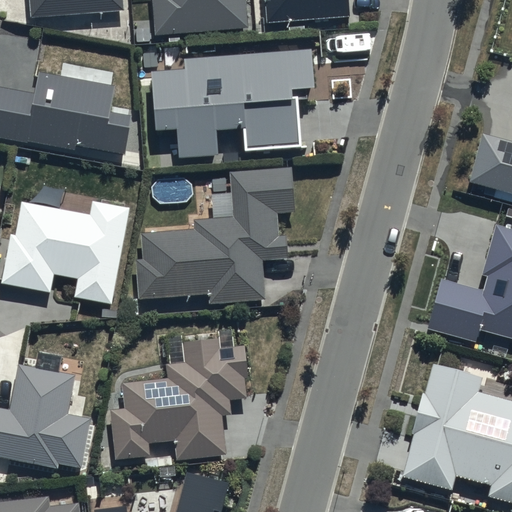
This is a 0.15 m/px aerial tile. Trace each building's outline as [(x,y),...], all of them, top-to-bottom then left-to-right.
[(123,0),(30,0),(32,20),(125,13),(123,0)] [(154,0),(157,36),(248,30),(246,0),(154,0)] [(266,0),(269,25),(359,18),(357,0),(266,0)] [(185,74),(153,76),(157,137),(178,136),(180,163),(220,161),(219,136),(245,134),(246,155),(303,151),(299,104),(308,103),(308,95),(316,94),(313,53),(185,62),(185,74)] [(36,93),(0,87),(0,142),(82,156),(83,150),(130,158),(137,116),(115,112),(119,88),(39,74),(36,93)] [(511,143),(482,135),(467,189),(511,200),(511,143)] [(137,262),(140,303),(209,298),(210,308),(266,304),(263,264),(289,262),(288,240),(279,241),(278,217),(296,216),(293,171),(230,175),(234,220),(195,223),(195,233),(142,236),(144,262),(137,262)] [(92,218),(24,205),(17,239),(11,237),(1,287),(51,296),(55,277),(80,282),(76,301),(113,308),(131,211),(94,204),(92,218)] [(511,233),(497,230),(483,280),(488,281),(485,294),(443,283),(429,333),(478,347),(481,335),(511,343),(511,233)] [(169,380),(123,384),(124,410),(111,411),(114,460),(152,458),(151,445),(175,443),(176,460),(228,457),(225,417),(232,417),(231,401),(248,400),(246,380),(249,379),(247,347),(220,349),(220,341),(214,342),(214,335),(186,337),(187,343),(183,343),(185,364),(168,365),(169,380)] [(77,378),(20,368),(11,413),(0,411),(0,461),(60,472),(61,468),(83,472),(92,422),(69,418),(77,378)] [(480,382),(435,369),(404,481),(454,495),(457,483),(491,492),(488,502),(511,508),(511,405),(476,396),(480,382)] [(227,511),(234,490),(187,476),(176,511),(227,511)] [(49,499),(0,504),(0,511),(80,511),(80,506),(50,509),(49,499)]
